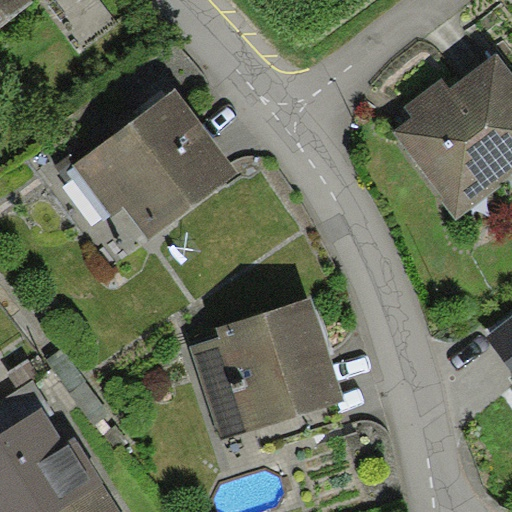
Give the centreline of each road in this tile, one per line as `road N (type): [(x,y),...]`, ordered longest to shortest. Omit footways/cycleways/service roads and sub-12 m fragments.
road 1 (residential): [(279,126),(373,281),(409,385),(434,511)]
road 2 (residential): [(438,0),(279,126)]
road 3 (residential): [(162,0),(279,126)]
